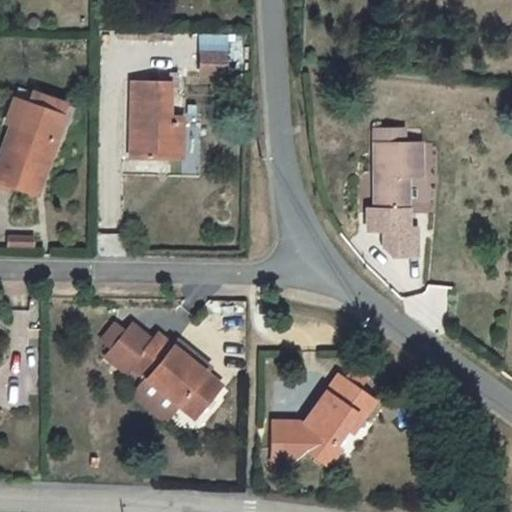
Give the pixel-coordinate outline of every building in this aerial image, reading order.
[(225,53),(197,55),(196,75),(225,74),(225,53)] [(130,154),(173,155),(173,115),(169,114),(169,74),(131,74),(130,154)] [(0,148),(0,184),(35,196),(64,103),(14,89),(10,102),(21,105),(7,150),(0,148)] [(7,127),(0,147),(0,148),(7,150),(21,105),(10,102),(3,125),(7,127)] [(173,155),(183,154),(182,108),(173,108),(173,115),(173,155)] [(403,124),(373,124),(374,206),(406,206),(406,173),(420,173),(419,139),(403,138),(403,124)] [(9,235),(9,248),(36,248),(36,235),(9,235)] [(184,406),(202,417),(225,383),(209,371),(192,359),(195,354),(177,342),(173,347),(157,336),(152,343),(131,328),(107,364),(130,379),(134,372),(148,381),(136,399),(173,424),(184,406)] [(213,366),(195,354),(192,359),(209,371),(213,366)] [(330,385),(335,389),(347,373),(342,370),(330,385)] [(378,395),(347,373),(335,389),(330,385),(307,417),(317,424),(303,441),(329,461),(342,443),(335,437),(347,422),(358,409),(365,413),(378,395)] [(358,409),(347,422),(354,427),(365,413),(358,409)]
